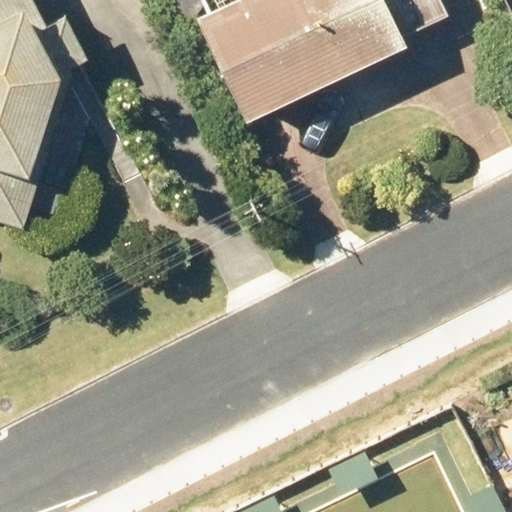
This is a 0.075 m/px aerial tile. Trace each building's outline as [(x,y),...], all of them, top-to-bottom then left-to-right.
[(0,0),(0,214),(12,218),(63,64),(60,57),(78,47),(57,4),(36,14),(29,0),(0,0)] [(380,0),(188,0),(240,107),(396,31),(380,0)] [(446,0),(391,0),(407,32),(452,11),(446,0)] [(357,444),(323,462),(337,487),(371,469),(357,444)] [(502,511),(485,477),(459,490),(470,511),(502,511)] [(280,511),(267,488),(234,506),(236,511),(280,511)]
